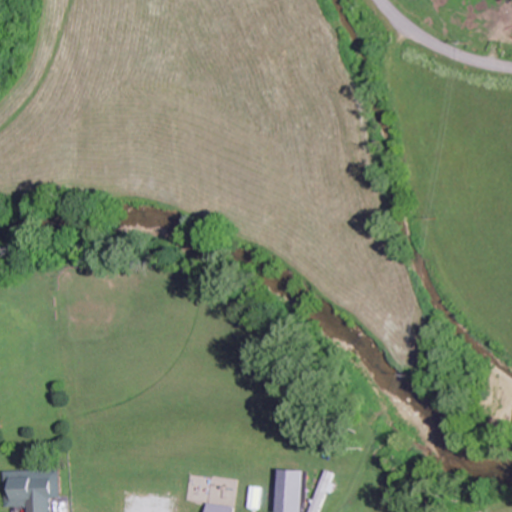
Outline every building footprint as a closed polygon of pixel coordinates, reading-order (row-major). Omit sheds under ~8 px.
[(299,80),(298,51),(278,51),(278,80),(299,80)] [(7,470),(8,506),(30,506),(30,511),(53,511),(53,497),(62,497),(62,469),(7,470)] [(284,469),(280,511),(306,511),(310,471),(284,469)] [(313,511),(321,511),(337,474),(329,471),(313,511)] [(235,511),(236,506),(210,503),(208,511),(235,511)]
